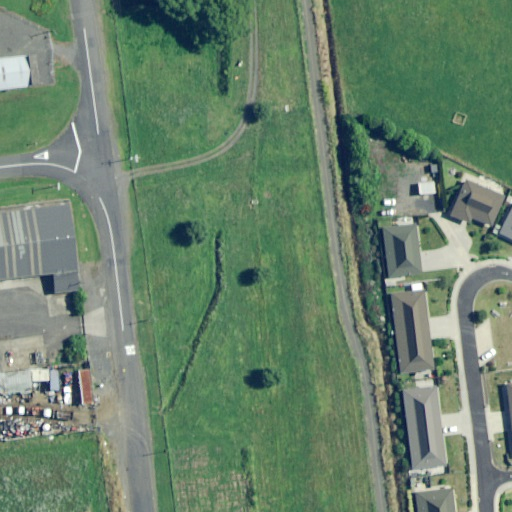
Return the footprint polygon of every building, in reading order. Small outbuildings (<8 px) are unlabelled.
[(25,53),(0,56),(0,92),(30,89),(25,53)] [(504,192),(465,175),(448,215),(467,223),(469,219),(489,228),(504,192)] [(432,194),(432,183),(416,183),(416,194),(432,194)] [(62,198),(0,205),(0,279),(72,271),(62,198)] [(511,201),(496,234),(511,241),(511,201)] [(419,273),(412,224),(380,228),(386,277),(419,273)] [(431,370),(421,289),(388,293),(398,374),(431,370)] [(91,403),(85,355),(73,357),(79,405),(91,403)] [(48,381),(47,369),(0,372),(0,395),(30,394),(29,382),(48,381)] [(511,383),(503,384),(511,453),(511,383)] [(443,466),(433,386),(400,390),(410,470),(443,466)] [(427,491),(426,483),(411,484),(414,511),(451,511),(448,489),(427,491)]
